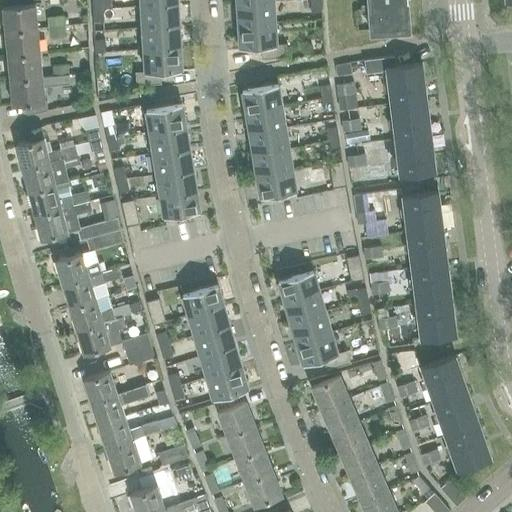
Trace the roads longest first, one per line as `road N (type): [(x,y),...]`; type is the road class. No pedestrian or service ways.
road 1 (residential): [(331,511),(275,377),(228,212),(205,0)]
road 2 (residential): [(103,511),(0,169)]
road 3 (tertiary): [(511,385),(497,345),(465,42)]
